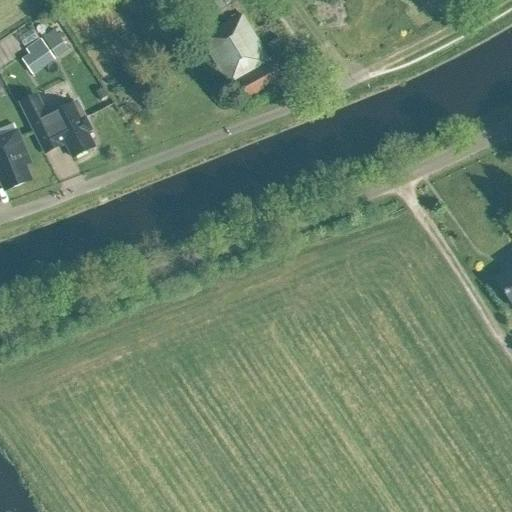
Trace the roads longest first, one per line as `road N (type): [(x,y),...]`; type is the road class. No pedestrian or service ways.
road 1 (unclassified): [(0,330),(258,238),(511,123)]
road 2 (unclassified): [(0,219),(360,78)]
road 3 (track): [(399,179),(511,354)]
road 4 (track): [(360,78),(505,0)]
